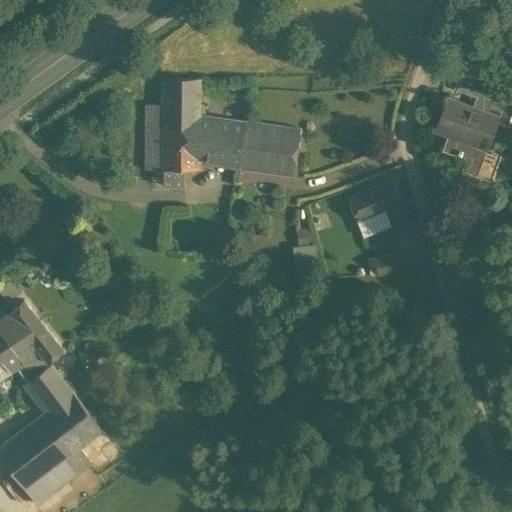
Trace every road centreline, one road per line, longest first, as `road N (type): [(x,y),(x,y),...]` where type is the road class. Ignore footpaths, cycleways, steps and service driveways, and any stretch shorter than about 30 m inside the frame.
road 1 (unclassified): [(442,0),(399,127),(507,511)]
road 2 (primary): [(0,102),(143,0)]
